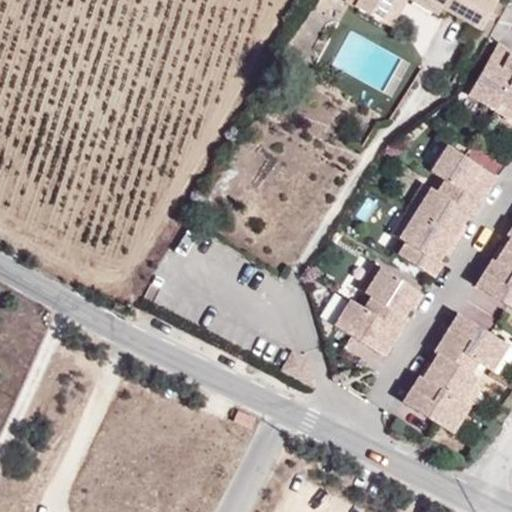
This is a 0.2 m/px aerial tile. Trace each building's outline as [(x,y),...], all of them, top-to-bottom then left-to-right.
[(351,0),(349,5),(357,10),(361,0),(351,0)] [(499,5),(490,0),(361,0),(357,10),(389,27),(403,0),(416,0),(444,15),(482,36),(499,5)] [(397,31),(411,7),(440,22),(444,15),(416,0),(403,0),(389,27),(397,31)] [(511,53),(493,42),(465,92),(491,107),(495,100),(511,109),(511,53)] [(281,89),(300,53),(283,44),(263,79),(281,89)] [(511,119),(511,109),(495,100),(491,107),(511,119)] [(402,240),(394,253),(429,276),(438,262),(434,260),(440,250),(449,237),(457,223),(464,213),(467,215),(492,177),(442,146),(426,171),(440,180),(432,191),(426,187),(411,212),(395,236),(402,240)] [(404,207),(411,212),(426,187),(419,183),(404,207)] [(388,231),(395,236),(411,212),(404,207),(388,231)] [(511,221),(503,234),(506,237),(500,247),(492,260),(488,258),(471,284),(511,309),(511,221)] [(461,225),(457,223),(449,237),(453,239),(461,225)] [(449,237),(440,250),(444,252),(453,239),(449,237)] [(492,260),(500,247),(496,244),(488,258),(492,260)] [(354,286),(361,291),(377,266),(370,261),(354,286)] [(346,298),(330,323),(380,354),(404,316),(400,313),(406,303),(415,290),(377,266),(361,291),(367,295),(360,307),(346,298)] [(419,292),(415,290),(406,303),(410,306),(419,292)] [(487,368),(503,343),(454,311),(430,350),(433,352),(427,362),(419,375),(415,373),(398,399),(448,431),(464,405),(457,400),(472,376),(466,372),(473,360),(487,368)] [(310,382),(303,358),(288,350),(279,367),(309,384),(310,382)] [(419,375),(427,362),(423,359),(415,373),(419,375)] [(479,380),(472,376),(457,400),(464,405),(479,380)]
